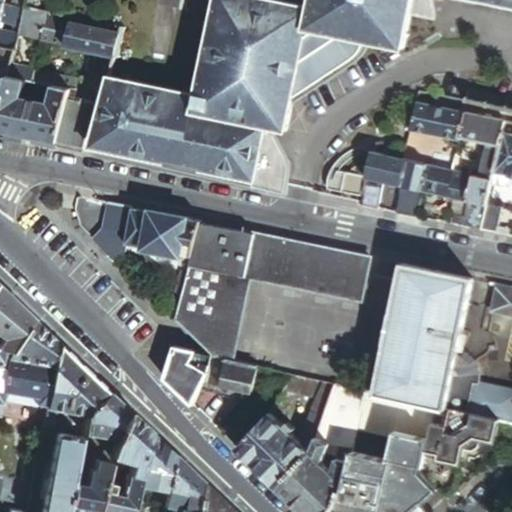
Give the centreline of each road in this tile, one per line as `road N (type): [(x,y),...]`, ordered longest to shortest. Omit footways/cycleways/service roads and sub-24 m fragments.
road 1 (residential): [(511,268),(20,163)]
road 2 (tertiary): [(270,511),(0,236)]
